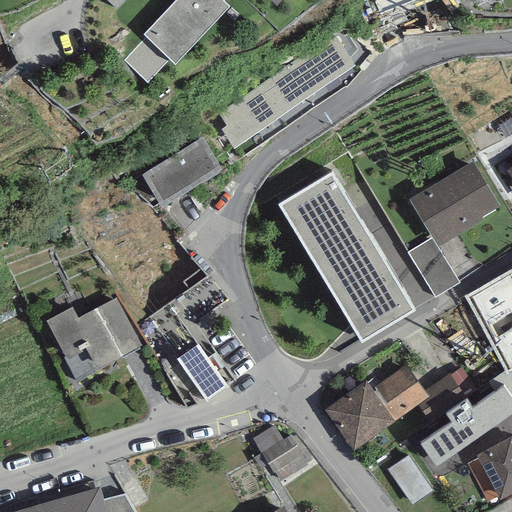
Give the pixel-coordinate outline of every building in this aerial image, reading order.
[(125,0),(107,0),(116,9),(125,0)] [(175,0),(142,35),(145,37),(123,61),(146,83),(169,59),(174,64),(227,7),(221,2),(223,0),(175,0)] [(335,35),(219,114),(227,125),(223,128),(236,146),(355,64),(335,35)] [(202,137),(141,174),(161,207),(222,170),(202,137)] [(472,160),(409,199),(432,237),(438,247),(483,220),(481,216),(500,206),(472,160)] [(331,172),(278,204),(361,342),(415,310),(331,172)] [(438,247),(432,237),(407,252),(435,298),(460,282),(438,247)] [(511,286),(499,294),(511,314),(511,286)] [(117,297),(77,318),(71,307),(45,320),(65,358),(83,349),(95,372),(143,347),(117,297)] [(198,344),(176,360),(200,394),(207,403),(229,387),(223,378),(198,344)] [(479,374),(487,385),(503,373),(502,372),(509,367),(503,357),(479,374)] [(366,380),(325,410),(354,450),(417,405),(429,396),(425,391),(406,365),(372,389),(366,380)] [(511,365),(509,367),(502,372),(503,373),(511,386),(511,365)] [(461,367),(450,375),(468,400),(479,393),(461,367)] [(487,385),(482,388),(484,389),(505,421),(511,416),(511,386),(503,373),(487,385)] [(449,374),(425,391),(429,396),(417,405),(430,423),(440,416),(442,419),(468,400),(450,375),(449,374)] [(505,421),(484,389),(479,393),(468,400),(442,419),(464,450),(505,421)] [(312,463),(294,433),(283,439),(274,426),(253,439),(280,482),(312,463)] [(511,438),(511,436),(476,455),(478,458),(498,496),(499,499),(511,492),(511,438)] [(409,455),(388,469),(412,505),(433,491),(409,455)] [(498,496),(478,458),(467,464),(488,502),(498,496)] [(99,487),(9,511),(106,511),(103,500),(99,487)] [(134,511),(125,494),(103,500),(106,511),(134,511)]
